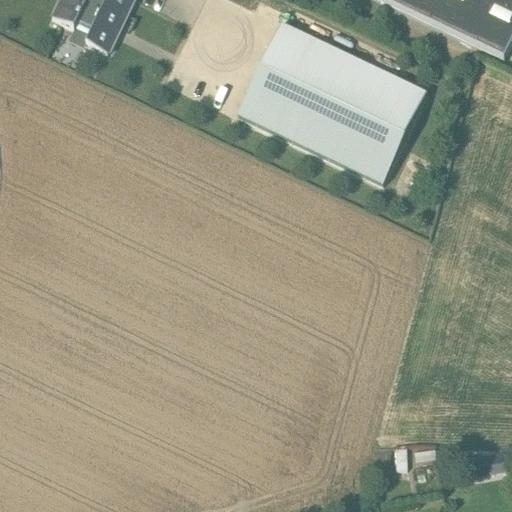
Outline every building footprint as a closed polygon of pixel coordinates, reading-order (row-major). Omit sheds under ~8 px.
[(64,0),(52,25),(74,36),(77,29),(92,36),(86,48),(107,59),(135,1),(133,0),(64,0)] [(511,0),(370,0),(470,47),(506,64),(511,52),(511,0)] [(430,97),(281,25),(260,72),(236,119),(384,191),(430,97)] [(385,475),(391,450),(376,451),(371,472),(385,475)] [(477,460),(479,478),(504,476),(501,457),(477,460)]
